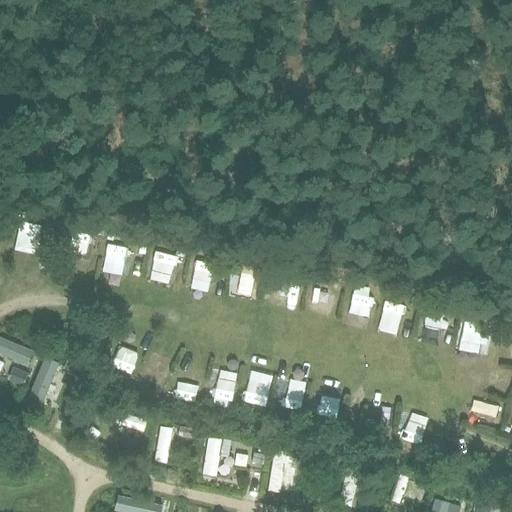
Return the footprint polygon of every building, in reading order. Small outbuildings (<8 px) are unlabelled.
[(0,216),(0,242),(13,245),(19,221),(0,216)] [(93,230),(86,256),(104,260),(111,234),(93,230)] [(142,269),(146,241),(129,238),(124,267),(142,269)] [(169,248),(165,276),(187,280),(191,252),(169,248)] [(223,281),(224,253),(208,252),(207,281),(223,281)] [(264,294),(267,263),(252,262),(249,292),(264,294)] [(284,298),(299,299),(301,277),(285,276),(284,298)] [(323,306),(342,307),(343,279),(324,278),(323,306)] [(360,288),(359,316),(379,317),(380,289),(360,288)] [(400,295),(394,317),(413,322),(419,300),(400,295)] [(482,330),(499,333),(502,320),(484,317),(482,330)] [(43,357),(47,345),(13,334),(9,346),(43,357)] [(15,368),(20,356),(8,351),(3,363),(15,368)] [(248,394),(251,373),(230,370),(227,391),(248,394)] [(182,457),(190,422),(177,419),(170,454),(182,457)] [(219,468),(233,469),(237,432),(222,431),(219,468)] [(262,462),(265,450),(252,446),(249,458),(262,462)] [(290,447),(286,472),(296,474),(300,449),(290,447)] [(367,482),(369,464),(360,463),(358,481),(367,482)] [(404,496),(415,500),(424,476),(414,472),(404,496)] [(137,488),(133,503),(169,511),(171,511),(175,497),(137,488)]
